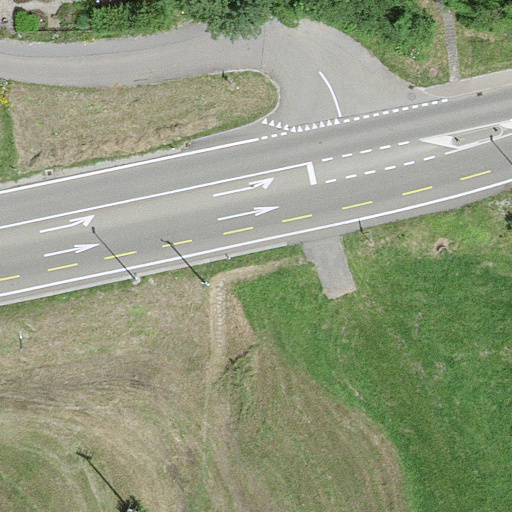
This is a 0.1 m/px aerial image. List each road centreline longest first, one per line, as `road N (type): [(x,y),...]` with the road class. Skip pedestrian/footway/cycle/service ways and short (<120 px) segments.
road 1 (unclassified): [(352,161),(345,118),(318,64),(255,43),(46,59),(0,49)]
road 2 (primary): [(0,235),(352,161)]
road 3 (track): [(415,511),(326,253)]
road 4 (primary): [(352,161),(511,124)]
